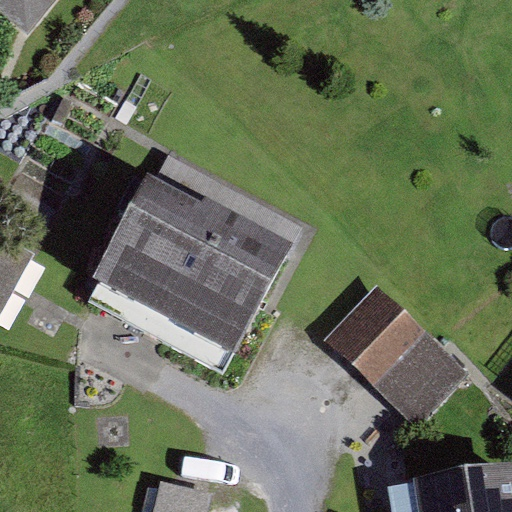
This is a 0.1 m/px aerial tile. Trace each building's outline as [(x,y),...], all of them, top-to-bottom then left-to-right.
[(0,0),(0,11),(46,52),(92,0),(0,0)] [(298,250),(153,186),(99,308),(244,372),(298,250)] [(62,266),(11,229),(0,243),(0,338),(6,343),(62,266)] [(496,392),(409,300),(352,353),(440,445),(496,392)] [(511,511),(511,473),(422,487),(426,511),(511,511)] [(220,511),(224,496),(169,482),(161,511),(220,511)]
